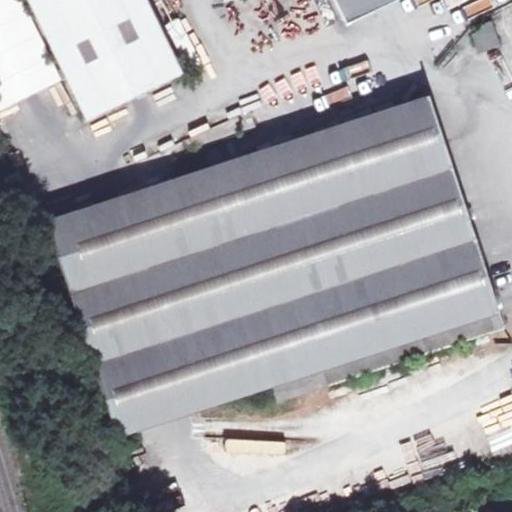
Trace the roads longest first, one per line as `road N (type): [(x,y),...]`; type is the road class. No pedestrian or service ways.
road 1 (unknown): [(511,58),(444,45),(348,49),(245,68),(223,0)]
road 2 (unknown): [(511,352),(427,399),(222,462)]
road 3 (unknown): [(245,68),(86,137)]
